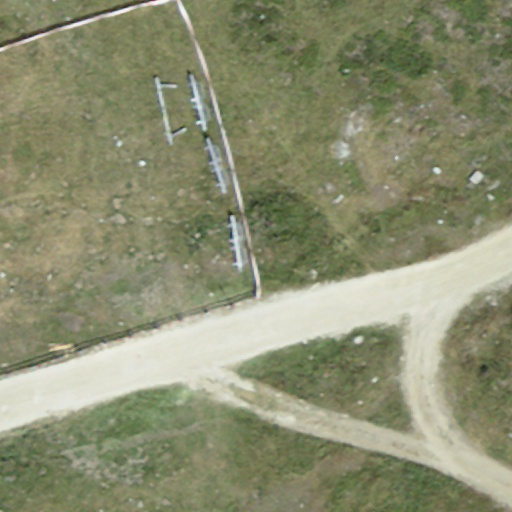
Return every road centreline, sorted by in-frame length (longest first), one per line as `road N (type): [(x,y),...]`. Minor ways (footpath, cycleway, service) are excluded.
road 1 (track): [(141,375),(480,276),(511,252)]
road 2 (track): [(0,412),(141,375)]
